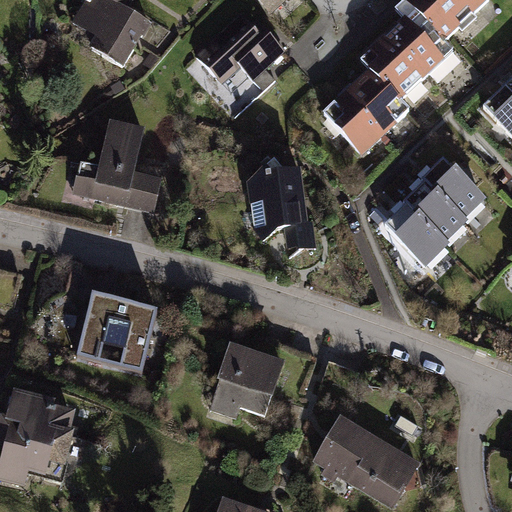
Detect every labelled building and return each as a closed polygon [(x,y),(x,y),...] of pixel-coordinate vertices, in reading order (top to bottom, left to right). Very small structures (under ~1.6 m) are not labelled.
[(90,0),(69,36),(123,68),(150,22),(126,8),(130,0),(90,0)] [(288,0),(254,0),(270,17),(288,0)] [(368,74),(323,118),(363,159),(411,113),(403,104),(454,57),(445,48),(490,0),(407,0),(392,15),(401,25),(359,63),(368,74)] [(254,27),(239,14),(195,57),(222,86),(241,70),(253,83),(285,54),(258,24),(254,27)] [(511,81),(485,111),(511,139),(511,81)] [(77,165),(70,193),(153,214),(161,180),(136,174),(146,132),(110,122),(98,171),(77,165)] [(407,208),(385,228),(428,270),(451,247),(448,244),(470,223),(468,221),(488,202),(444,160),(422,182),(424,185),(404,205),(407,208)] [(275,163),(248,187),(254,231),(262,244),(278,232),(284,231),(289,254),(318,251),(313,224),(308,224),(302,172),(284,174),(275,163)] [(80,276),(71,274),(67,292),(76,294),(80,276)] [(158,314),(93,298),(77,359),(142,375),(158,314)] [(231,350),(213,401),(264,418),(282,367),(231,350)] [(0,441),(6,450),(0,474),(0,478),(24,485),(28,469),(45,474),(43,480),(62,485),(67,466),(62,464),(70,437),(65,436),(71,416),(55,412),(55,410),(44,407),(45,404),(15,396),(8,424),(3,422),(0,434),(0,441)] [(340,422),(316,462),(327,469),(323,476),(334,482),(338,475),(393,508),(417,468),(340,422)]
